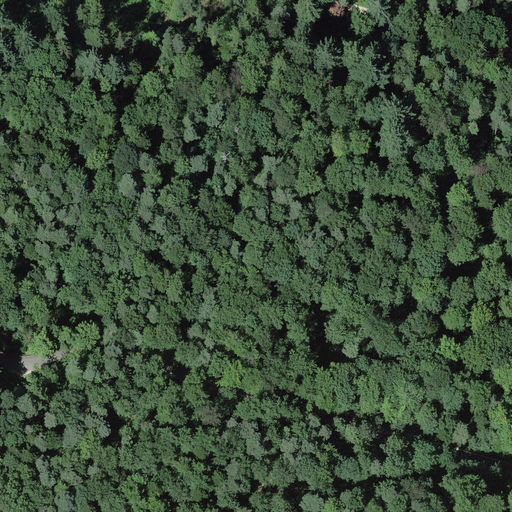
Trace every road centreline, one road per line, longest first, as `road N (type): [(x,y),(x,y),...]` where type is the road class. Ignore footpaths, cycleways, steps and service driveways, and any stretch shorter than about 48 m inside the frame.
road 1 (unclassified): [(0,360),(83,355),(135,363),(511,471)]
road 2 (track): [(175,511),(389,484),(511,491)]
road 3 (track): [(329,0),(511,61)]
